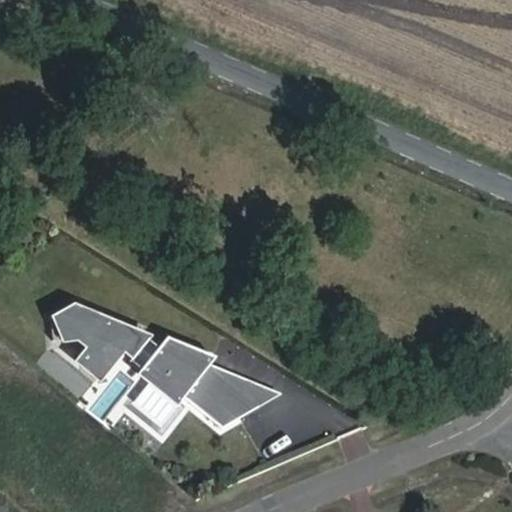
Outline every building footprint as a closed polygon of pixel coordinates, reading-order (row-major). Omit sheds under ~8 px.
[(79,312),(61,323),(63,347),(86,345),(97,320),(79,312)] [(159,346),(97,320),(86,345),(92,350),(95,353),(95,358),(92,358),(93,369),(97,368),(97,375),(106,383),(131,354),(142,364),(139,367),(140,369),(157,349),(159,346)] [(167,356),(157,349),(140,369),(150,377),(167,356)] [(92,350),(81,362),(97,375),(97,368),(93,369),(92,358),(95,358),(95,353),(92,350)] [(219,372),(171,351),(167,356),(150,377),(161,386),(156,392),(184,415),(192,405),(218,374),(219,372)] [(267,416),(290,403),(219,372),(218,374),(267,416)] [(192,405),(229,436),(267,416),(218,374),(192,405)]
